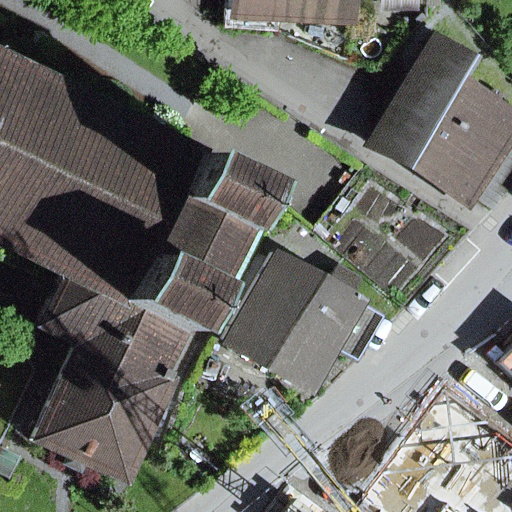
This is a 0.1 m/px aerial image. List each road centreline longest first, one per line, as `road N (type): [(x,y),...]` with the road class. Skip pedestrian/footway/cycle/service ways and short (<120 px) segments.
road 1 (residential): [(504,231),(421,337),(369,387),(209,511)]
road 2 (residential): [(162,0),(366,150)]
